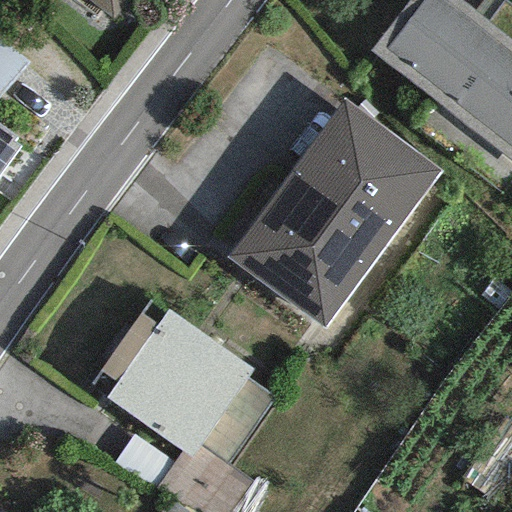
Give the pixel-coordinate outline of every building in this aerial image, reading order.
[(86,0),(110,18),(124,0),(86,0)] [(511,44),(472,14),(454,0),(411,0),(372,52),(511,158),(511,44)] [(511,5),(505,0),(485,0),(472,14),(511,44),(511,5)] [(0,99),(30,61),(0,38),(0,99)] [(441,175),(341,101),(226,257),(329,330),(441,175)] [(14,136),(0,124),(0,171),(19,147),(10,141),(14,136)] [(249,370),(165,310),(155,324),(140,313),(99,373),(114,383),(104,399),(188,456),(249,370)]
